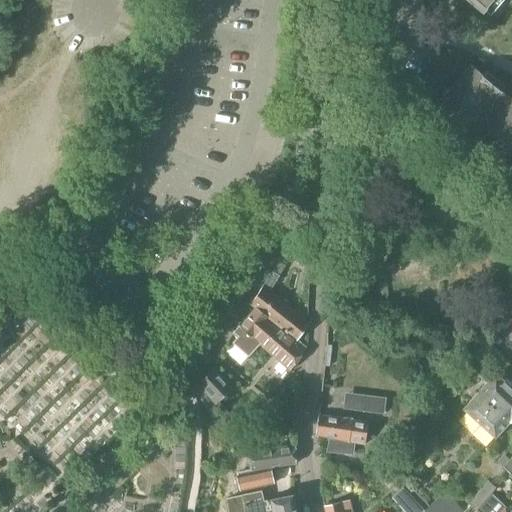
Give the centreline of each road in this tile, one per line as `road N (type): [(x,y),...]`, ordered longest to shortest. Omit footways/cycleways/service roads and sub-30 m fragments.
road 1 (residential): [(0,259),(94,254),(119,287),(161,294),(230,185),(293,217),(321,218)]
road 2 (residential): [(319,511),(309,419),(321,218)]
road 3 (residential): [(321,218),(337,68)]
